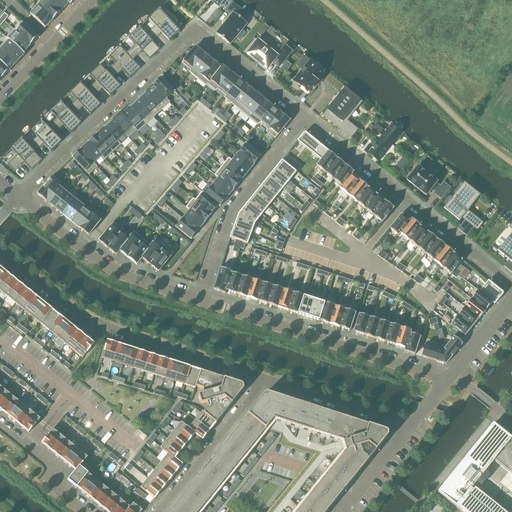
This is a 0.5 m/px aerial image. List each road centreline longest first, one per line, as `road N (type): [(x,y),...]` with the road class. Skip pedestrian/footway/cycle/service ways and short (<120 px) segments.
road 1 (residential): [(306,117),(197,32),(18,196)]
road 2 (residential): [(0,251),(93,322),(264,378)]
road 3 (residential): [(511,285),(306,117)]
road 4 (residential): [(447,379),(200,300)]
road 5 (residential): [(306,117),(230,209),(200,300)]
road 6 (residential): [(200,300),(100,262),(18,196)]
road 7 (residential): [(264,378),(154,511)]
road 8 (residential): [(264,378),(410,425)]
road 9 (residential): [(0,99),(92,0)]
road 10 (residential): [(91,511),(0,426)]
